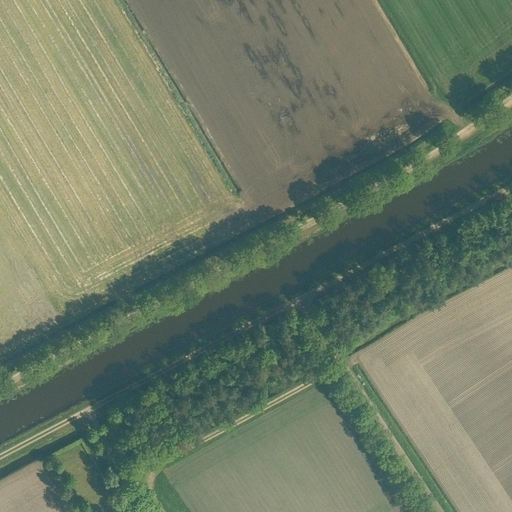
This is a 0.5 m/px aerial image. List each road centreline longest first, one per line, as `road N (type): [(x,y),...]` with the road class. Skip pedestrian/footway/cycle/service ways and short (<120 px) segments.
road 1 (track): [(511,108),(316,227),(0,392)]
road 2 (track): [(0,458),(511,187)]
road 3 (unclassified): [(440,511),(300,299)]
